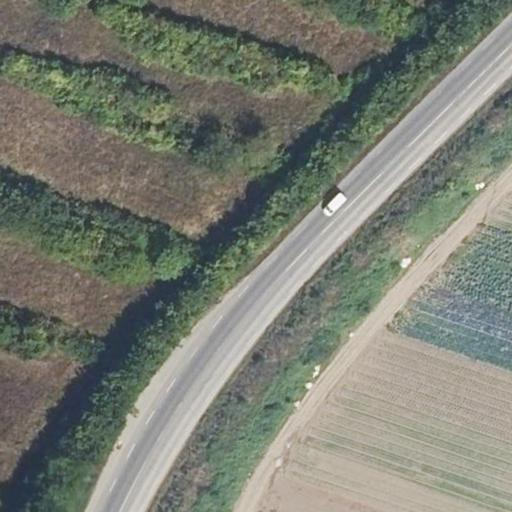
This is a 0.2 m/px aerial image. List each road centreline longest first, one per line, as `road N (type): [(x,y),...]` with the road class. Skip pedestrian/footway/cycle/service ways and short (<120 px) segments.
road 1 (secondary): [(511,40),(332,218),(223,342),(120,511)]
road 2 (track): [(240,511),(272,455),(355,347),(511,185)]
